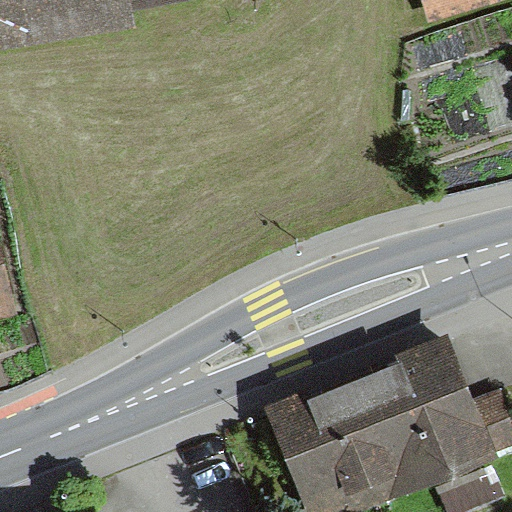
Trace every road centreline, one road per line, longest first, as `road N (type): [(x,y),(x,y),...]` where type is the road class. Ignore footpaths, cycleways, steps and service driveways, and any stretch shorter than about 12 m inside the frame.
road 1 (primary): [(511,222),(268,305),(169,359),(69,429)]
road 2 (primary): [(69,429),(292,358),(511,268)]
